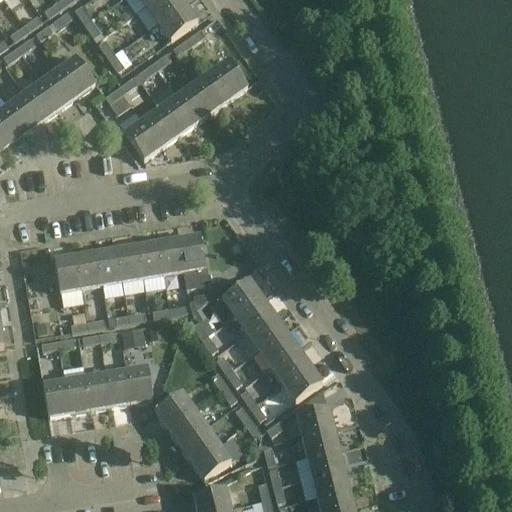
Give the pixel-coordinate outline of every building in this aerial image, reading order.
[(66,0),(57,7),(62,13),(76,3),(73,0),(66,0)] [(134,19),(146,10),(160,0),(125,0),(122,2),(134,19)] [(185,9),(178,0),(160,0),(146,10),(158,28),(185,9)] [(43,16),(48,23),(62,13),(57,7),(43,16)] [(171,46),(198,27),(185,9),(158,28),(171,46)] [(75,15),(85,29),(91,25),(81,11),(75,15)] [(67,16),(36,39),(41,46),(72,24),(67,16)] [(23,31),(28,37),(41,28),(37,21),(23,31)] [(85,29),(97,46),(103,41),(91,25),(85,29)] [(14,47),(28,37),(23,31),(10,40),(14,47)] [(200,35),(186,45),(190,51),(205,41),(200,35)] [(97,46),(109,63),(115,59),(103,41),(97,46)] [(30,43),(16,53),(21,60),(35,51),(30,43)] [(186,45),(173,54),(177,61),(190,51),(186,45)] [(21,60),(16,53),(3,63),(8,70),(21,60)] [(115,59),(109,63),(117,76),(124,71),(115,59)] [(166,59),(152,68),(157,75),(171,65),(166,59)] [(76,62),(57,76),(76,103),(95,89),(76,62)] [(228,65),(210,78),(229,105),(247,93),(228,65)] [(152,68),(138,78),(143,85),(157,75),(152,68)] [(40,88),(59,114),(76,103),(57,76),(40,88)] [(229,105),(210,78),(192,90),(212,117),(229,105)] [(131,83),(120,91),(118,92),(123,99),(136,90),(131,83)] [(40,88),(23,99),(42,126),(59,114),(40,88)] [(192,90),(176,102),(195,129),(212,117),(192,90)] [(131,111),(123,99),(118,92),(103,102),(108,109),(117,121),(131,111)] [(159,114),(178,141),(195,129),(176,102),(169,92),(151,104),(159,114)] [(23,99),(6,112),(25,138),(42,126),(23,99)] [(6,112),(0,115),(0,138),(8,150),(25,138),(6,112)] [(159,114),(142,126),(161,153),(178,141),(159,114)] [(143,166),(161,153),(142,126),(124,139),(143,166)] [(0,138),(0,155),(8,150),(0,138)] [(200,242),(178,245),(184,278),(187,295),(209,291),(206,274),(205,274),(200,242)] [(178,245),(158,249),(163,282),(184,278),(178,245)] [(137,252),(143,285),(163,282),(158,249),(137,252)] [(122,288),(143,285),(137,252),(117,256),(122,288)] [(125,302),(122,288),(117,256),(96,259),(101,292),(104,306),(125,302)] [(96,259),(75,263),(81,295),(101,292),(96,259)] [(60,299),(81,295),(75,263),(54,266),(60,299)] [(234,322),(255,307),(261,303),(249,285),(211,312),(224,329),(234,322)] [(194,306),(189,307),(192,320),(200,313),(214,302),(214,298),(193,301),(194,306)] [(246,339),(255,332),(273,319),(261,303),(255,307),(234,322),(246,339)] [(185,311),(168,314),(169,322),(186,319),(185,311)] [(169,322),(168,314),(151,316),(152,324),(169,322)] [(144,318),(127,320),(129,328),(145,326),(144,318)] [(246,339),(258,356),(286,336),(273,319),(255,332),(246,339)] [(129,328),(127,320),(110,323),(112,331),(129,328)] [(192,331),(202,345),(208,340),(214,336),(205,323),(199,328),(198,327),(192,331)] [(103,325),(86,328),(87,335),(104,332),(103,325)] [(51,338),(49,327),(35,329),(37,340),(51,338)] [(87,335),(86,328),(70,330),(71,337),(87,335)] [(164,343),(162,332),(150,334),(152,345),(164,343)] [(141,335),(122,338),(124,351),(144,348),(141,335)] [(258,356),(270,372),(298,353),(286,336),(258,356)] [(115,338),(98,341),(99,348),(116,346),(115,338)] [(208,340),(202,345),(212,358),(218,354),(208,340)] [(99,348),(98,341),(83,343),(84,351),(99,348)] [(59,355),(74,352),(73,344),(57,347),(59,355)] [(42,358),(59,355),(57,347),(41,350),(42,358)] [(270,372),(282,389),(310,370),(298,353),(270,372)] [(232,374),(223,361),(217,365),(226,379),(232,374)] [(323,388),(310,370),(282,389),(296,407),(323,388)] [(147,373),(125,377),(130,409),(153,405),(147,373)] [(232,374),(226,379),(236,392),(242,388),(232,374)] [(125,377),(105,380),(110,412),(130,409),(125,377)] [(211,383),(221,396),(227,392),(217,378),(211,383)] [(84,383),(90,416),(110,412),(105,380),(84,383)] [(84,383),(64,387),(69,419),(90,416),(84,383)] [(69,419),(64,387),(42,391),(48,423),(69,419)] [(221,396),(231,410),(237,406),(227,392),(221,396)] [(246,395),(240,399),(250,412),(256,408),(246,395)] [(167,434),(194,416),(181,397),(154,416),(167,434)] [(256,408),(250,412),(259,426),(265,422),(256,408)] [(235,417),(245,431),(251,426),(241,412),(235,417)] [(301,440),(301,443),(334,435),(328,413),(296,421),(296,423),(286,426),(290,443),(301,440)] [(206,433),(194,416),(167,434),(179,452),(206,433)] [(270,442),(284,432),(279,425),(265,435),(270,442)] [(245,431),(247,433),(253,442),(259,438),(251,426),(245,431)] [(179,452),(191,468),(218,449),(206,433),(179,452)] [(338,455),(334,435),(301,443),(306,463),(338,455)] [(231,467),(218,449),(191,468),(204,486),(231,467)] [(266,469),(274,467),(271,453),(262,455),(266,469)] [(311,483),(344,475),(338,455),(306,463),(300,464),(305,485),(311,483)] [(267,477),(271,493),(280,491),(276,474),(267,477)] [(349,495),(344,475),(311,483),(317,503),(349,495)] [(261,508),(269,506),(265,489),(257,491),(261,508)] [(280,491),(271,493),(275,509),(284,507),(280,491)] [(193,502),(195,511),(229,511),(225,494),(193,502)] [(352,511),(349,495),(317,503),(318,511),(352,511)]
